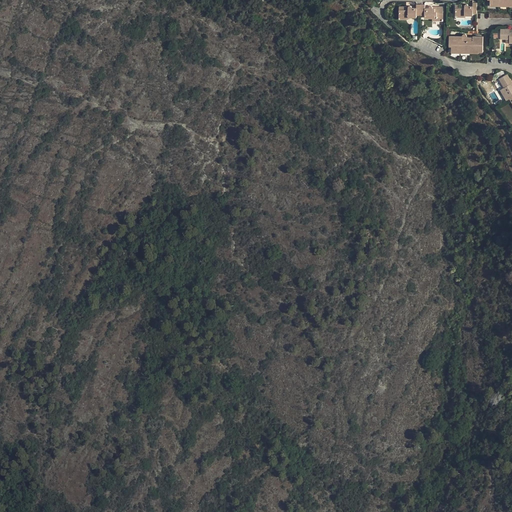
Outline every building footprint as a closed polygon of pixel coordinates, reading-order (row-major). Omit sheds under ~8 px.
[(468,16),(468,17),(480,17),(480,5),(476,4),(476,8),(471,8),(471,7),(471,6),(470,6),(469,6),(468,6),(468,7),(468,8),(465,8),(465,7),(458,7),(458,16),(468,16)] [(403,8),(403,11),(401,11),(401,17),(411,17),(411,18),(419,18),(419,16),(423,16),(423,5),(420,5),(419,5),(419,9),(415,9),(414,8),(413,7),(412,7),(412,8),(411,8),(411,9),(409,9),(409,8),(403,8)] [(427,5),(423,5),(423,16),(427,16),(427,19),(435,19),(446,19),(446,10),(441,10),(441,8),(438,8),(438,10),(435,10),(435,8),(434,8),(433,8),(432,8),(431,10),(427,10),(427,5)] [(511,30),(503,31),(503,40),(508,40),(511,40),(511,44),(511,30)] [(465,39),(452,38),(451,52),(481,52),(481,54),(486,54),(486,39),(476,38),(476,39),(475,39),(475,43),(469,43),(465,43),(465,39)] [(511,82),(508,76),(499,81),(504,90),(509,97),(510,97),(511,99),(511,82)] [(509,97),(504,90),(502,92),(508,102),(510,101),(511,99),(510,97),(509,97)]
